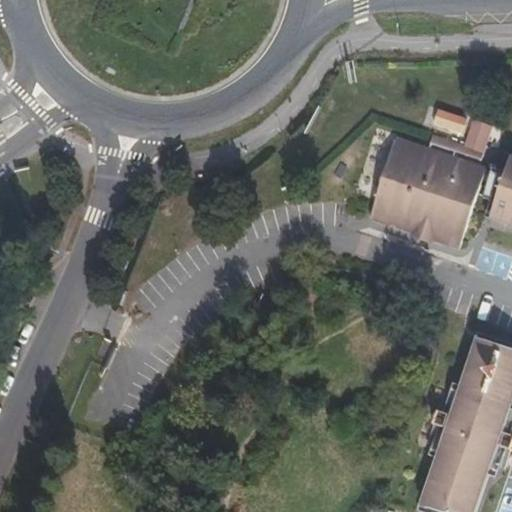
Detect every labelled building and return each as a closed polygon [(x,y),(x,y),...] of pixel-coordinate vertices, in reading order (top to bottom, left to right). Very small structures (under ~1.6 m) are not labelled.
[(482,161),(485,152),(434,134),(430,144),(482,161)] [(460,248),(486,169),(396,140),(370,217),(413,232),(412,236),(431,242),(432,238),(460,248)] [(491,218),(510,160),(511,160),(511,220),(509,220),(507,224),(511,225),(511,156),(507,155),(486,217),(491,218)] [(491,218),(507,224),(509,220),(511,220),(511,160),(510,160),(491,218)] [(424,511),(476,511),(511,408),(511,344),(477,333),(417,510),(424,511)]
